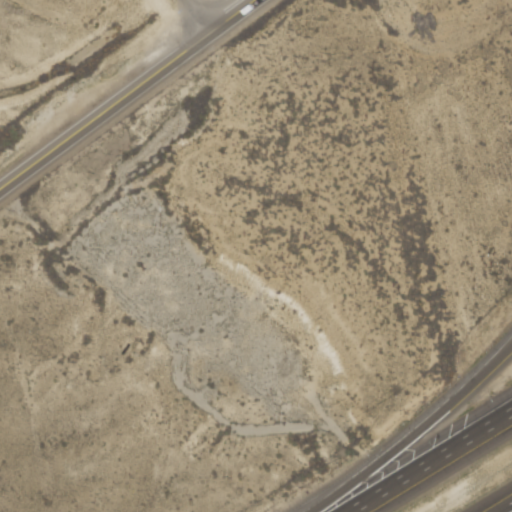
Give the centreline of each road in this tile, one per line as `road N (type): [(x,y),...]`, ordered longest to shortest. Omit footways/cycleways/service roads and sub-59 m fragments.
road 1 (tertiary): [(254,0),(0,193)]
road 2 (motorway): [(511,346),(317,511)]
road 3 (motorway): [(511,409),(344,511)]
